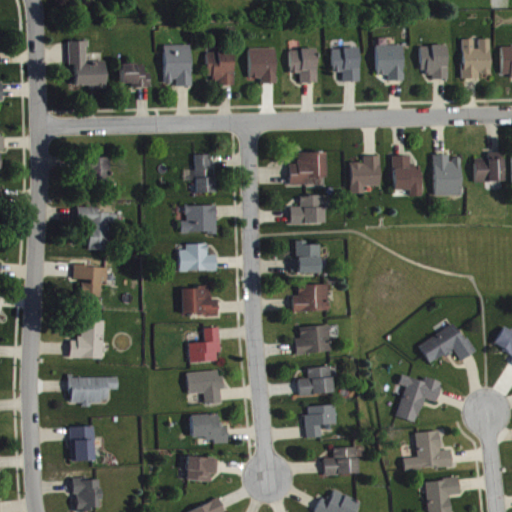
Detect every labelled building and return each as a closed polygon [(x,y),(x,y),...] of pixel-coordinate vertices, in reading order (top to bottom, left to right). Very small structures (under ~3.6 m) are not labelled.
[(493,76),(492,41),(481,41),(481,50),(476,50),(476,41),(463,41),(464,81),(481,80),(481,76),(493,76)] [(108,90),(108,63),(89,63),(89,43),(71,43),(71,66),(77,66),(77,90),(108,90)] [(194,88),(193,47),(166,47),(167,85),(177,85),(177,88),(194,88)] [(378,47),(378,77),(390,77),(390,83),(405,82),(405,47),(378,47)] [(421,48),(422,72),(432,72),(432,81),(449,81),(449,47),(421,48)] [(251,51),(251,80),(263,80),(263,86),(279,86),(278,50),(251,51)] [(334,50),(334,74),(344,74),(344,84),(362,83),(361,50),(334,50)] [(292,51),(292,75),(302,75),(302,85),(319,85),(319,51),(292,51)] [(209,53),(209,78),(217,78),(216,87),(236,87),(236,54),(209,53)] [(153,89),(153,74),(147,74),(147,66),(124,66),(124,89),(153,89)] [(291,166),(292,187),(308,187),(308,180),(329,179),(328,154),(300,155),(300,166),(291,166)] [(476,160),(477,184),(506,183),(505,154),(490,155),(490,160),(476,160)] [(198,195),(216,195),(215,156),(197,157),(198,195)] [(451,157),(435,157),(436,198),(463,198),(462,160),(451,161),(451,157)] [(382,188),(382,158),(366,158),(366,165),(352,165),(353,196),(366,196),(366,188),(382,188)] [(395,158),(395,192),(412,192),(412,199),(424,198),(423,167),(412,167),(412,158),(395,158)] [(116,186),(117,160),(91,159),(91,185),(116,186)] [(302,198),(302,209),(292,209),(293,226),(326,225),(326,197),(302,198)] [(183,223),(183,236),(219,235),(218,207),(187,208),(188,223),(183,223)] [(90,252),(110,252),(112,210),(79,209),(78,226),(91,226),(90,252)] [(321,246),(308,247),(308,242),(298,242),(298,261),(292,261),(293,276),(322,275),(321,246)] [(181,248),(181,273),(219,273),(218,257),(210,257),(210,247),(181,248)] [(108,298),(109,269),(77,268),(76,282),(84,282),(84,298),(108,298)] [(331,313),(330,286),(301,287),(301,298),(295,298),(295,314),(331,313)] [(211,289),(183,289),(184,317),(220,316),(220,301),(211,301),(211,289)] [(72,360),(105,361),(107,323),(83,322),(82,343),(73,343),(72,360)] [(420,348),(432,367),(455,352),(463,363),(476,354),(457,324),(420,348)] [(302,329),(302,341),(297,341),(298,356),(333,354),(332,328),(302,329)] [(191,345),(192,364),(222,363),(220,330),(206,330),(207,344),(191,345)] [(301,381),(302,397),(335,396),(334,369),(309,370),(310,380),(301,381)] [(189,375),(190,396),(206,394),(207,406),(223,404),(222,392),(224,392),(222,372),(189,375)] [(438,405),(444,384),(426,379),(425,383),(403,377),(400,387),(407,389),(398,419),(418,425),(425,401),(438,405)] [(72,379),(72,407),(93,406),(93,404),(111,403),(111,392),(121,391),(120,379),(72,379)] [(308,408),(309,440),(323,439),(323,427),(338,426),(337,407),(308,408)] [(230,445),(230,426),(221,426),(221,415),(193,417),(194,440),(216,439),(216,446),(230,445)] [(73,429),(74,464),(97,463),(96,428),(73,429)] [(454,469),(453,452),(442,452),(441,433),(418,435),(419,459),(405,460),(406,471),(454,469)] [(335,450),(336,460),(326,460),(326,477),(360,476),(359,449),(335,450)] [(213,484),(213,476),(220,476),(220,460),(189,458),(188,482),(213,484)] [(102,480),(75,482),(76,495),(79,495),(79,511),(103,511),(102,480)] [(428,483),(429,511),(452,511),(452,497),(462,496),(461,481),(428,483)] [(357,511),(362,504),(336,492),(331,502),(324,498),(316,511),(357,511)] [(225,511),(222,502),(190,511),(225,511)]
